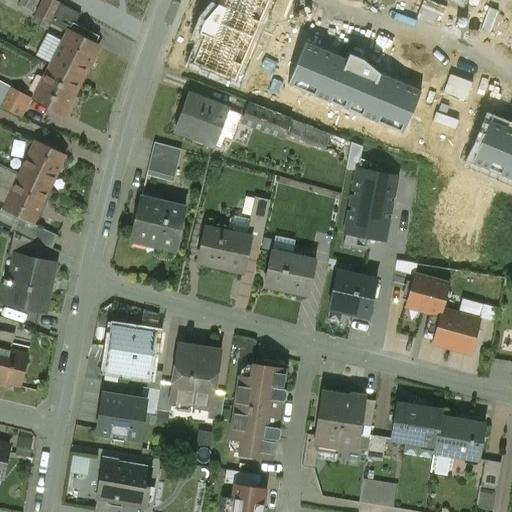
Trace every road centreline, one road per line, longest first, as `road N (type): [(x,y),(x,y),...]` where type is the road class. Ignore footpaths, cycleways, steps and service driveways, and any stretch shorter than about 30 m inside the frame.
road 1 (residential): [(87,285),(511,396)]
road 2 (residential): [(171,0),(131,114),(87,285)]
road 3 (residential): [(87,285),(57,425)]
